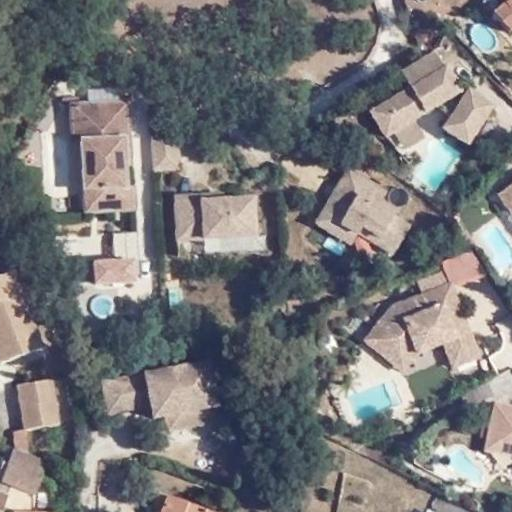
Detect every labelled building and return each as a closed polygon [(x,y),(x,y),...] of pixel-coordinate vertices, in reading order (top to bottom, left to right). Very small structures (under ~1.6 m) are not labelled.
[(511,30),(511,0),(505,0),(507,2),(494,14),(510,32),(511,30)] [(447,99),(459,91),(443,67),(442,69),(433,52),(400,72),(410,88),(368,113),(384,137),(392,132),(404,151),(424,139),(412,120),(434,106),(449,118),(442,130),(465,145),(491,107),(467,91),(460,102),(447,99)] [(126,100),(69,104),(70,136),(79,136),(84,213),(134,210),(133,191),(125,191),(123,162),(130,162),(126,100)] [(176,132),(148,134),(151,173),(178,171),(176,132)] [(311,227),(348,248),(356,236),(389,255),(409,221),(380,204),(387,192),(345,168),(311,227)] [(511,184),(497,195),(509,214),(511,211),(511,184)] [(255,241),(252,198),(211,200),(210,194),(168,196),(171,246),(255,241)] [(477,258),(443,260),(444,280),(478,278),(477,258)] [(133,287),(132,261),(87,263),(89,290),(133,287)] [(12,271),(0,275),(0,364),(41,349),(12,271)] [(480,358),(450,284),(390,307),(363,342),(402,373),(417,354),(442,345),(452,369),(480,358)] [(122,378),(128,409),(149,406),(152,419),(165,417),(167,432),(219,422),(208,362),(122,378)] [(107,413),(128,409),(122,378),(101,382),(107,413)] [(14,449),(27,454),(24,431),(58,425),(51,380),(15,385),(23,430),(12,431),(14,449)] [(511,406),(493,403),(483,450),(511,455),(511,456),(511,406)] [(32,511),(33,497),(46,462),(27,454),(14,449),(0,482),(0,484),(10,488),(8,492),(6,498),(0,494),(0,511),(32,511)] [(10,488),(0,484),(0,482),(7,464),(1,461),(0,463),(0,489),(8,492),(10,488)] [(206,511),(166,496),(160,511),(206,511)]
